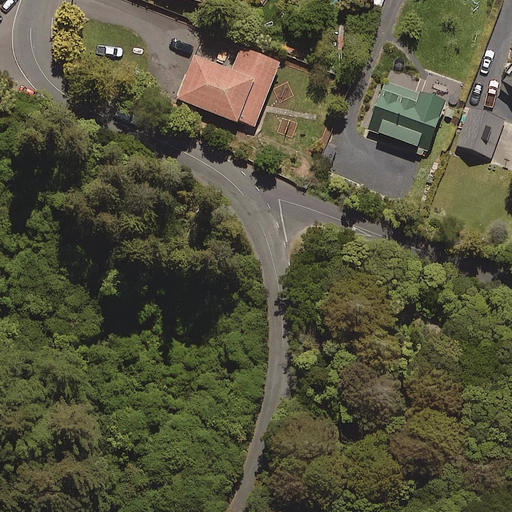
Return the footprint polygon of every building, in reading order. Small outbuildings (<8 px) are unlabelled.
[(279,63),(240,48),(231,71),(192,56),(175,100),(252,130),(279,63)] [(511,68),(503,81),(511,87),(511,68)] [(416,93),(402,88),(401,89),(383,82),(366,130),(426,152),(443,103),(416,93)] [(505,121),(470,108),(457,146),(491,159),(505,121)] [(400,188),(381,182),(377,196),(396,202),(400,188)]
